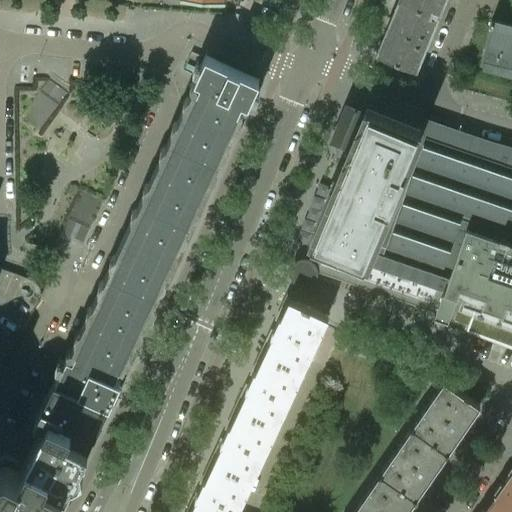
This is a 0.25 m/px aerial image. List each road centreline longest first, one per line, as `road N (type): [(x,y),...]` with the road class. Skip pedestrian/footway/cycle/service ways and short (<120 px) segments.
road 1 (residential): [(75,291),(167,108),(165,52)]
road 2 (residential): [(226,258),(308,61)]
road 3 (residential): [(157,414),(226,258)]
road 4 (residential): [(0,42),(165,52)]
road 5 (residential): [(165,52),(186,30),(280,64),(308,61)]
road 6 (residential): [(0,388),(38,325),(75,291)]
road 7 (residential): [(308,61),(425,99)]
